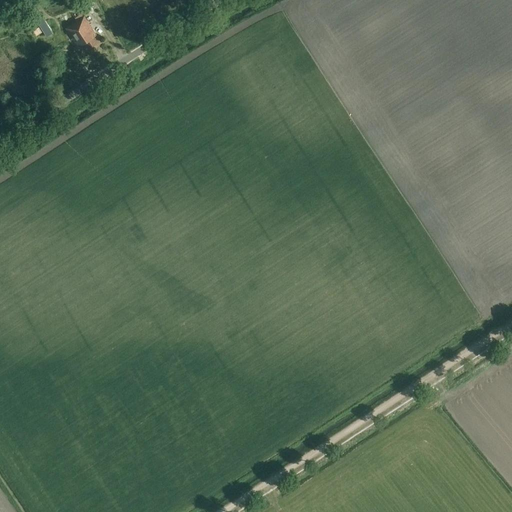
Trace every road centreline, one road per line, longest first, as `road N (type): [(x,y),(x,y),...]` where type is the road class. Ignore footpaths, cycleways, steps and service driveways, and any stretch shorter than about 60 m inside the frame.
road 1 (track): [(223,511),(511,323)]
road 2 (tertiary): [(0,141),(219,0)]
